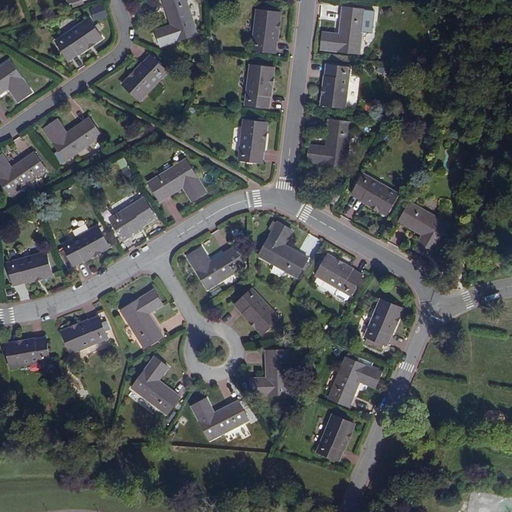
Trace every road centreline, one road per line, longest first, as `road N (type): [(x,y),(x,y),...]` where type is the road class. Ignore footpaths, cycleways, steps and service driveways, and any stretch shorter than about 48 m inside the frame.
road 1 (residential): [(430,315),(345,511)]
road 2 (residential): [(305,0),(283,200)]
road 3 (residential): [(283,200),(413,276),(430,315)]
road 4 (residential): [(0,316),(51,306),(151,253)]
road 5 (residential): [(0,135),(119,52),(123,37)]
road 6 (residential): [(151,253),(225,206),(283,200)]
